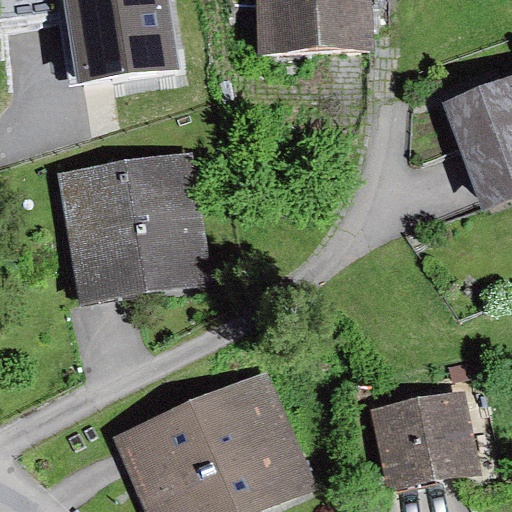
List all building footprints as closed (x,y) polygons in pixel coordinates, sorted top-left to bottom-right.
[(169,0),(61,0),(71,90),(178,79),(169,0)] [(372,0),(264,0),(266,45),(374,41),(372,0)] [(511,98),(463,117),(501,223),(511,219),(511,98)] [(209,292),(193,169),(73,185),(90,308),(209,292)] [(269,511),(312,493),(267,395),(120,463),(142,511),(269,511)] [(490,476),(479,395),(379,408),(390,489),(490,476)]
